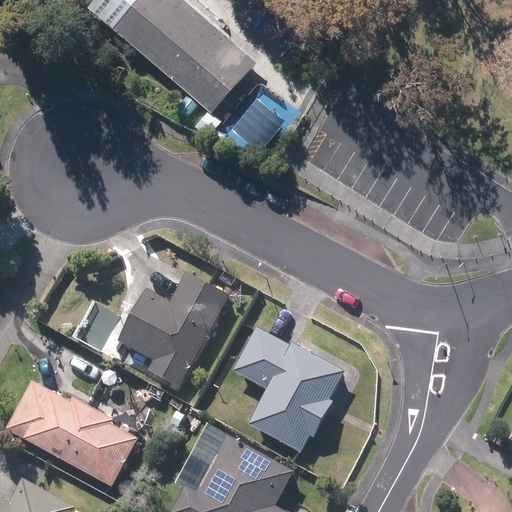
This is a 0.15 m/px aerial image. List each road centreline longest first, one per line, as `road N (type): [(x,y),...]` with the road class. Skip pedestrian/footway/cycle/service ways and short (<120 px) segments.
road 1 (residential): [(442,306),(395,303),(153,177),(72,161)]
road 2 (residential): [(442,306),(417,443),(378,511)]
